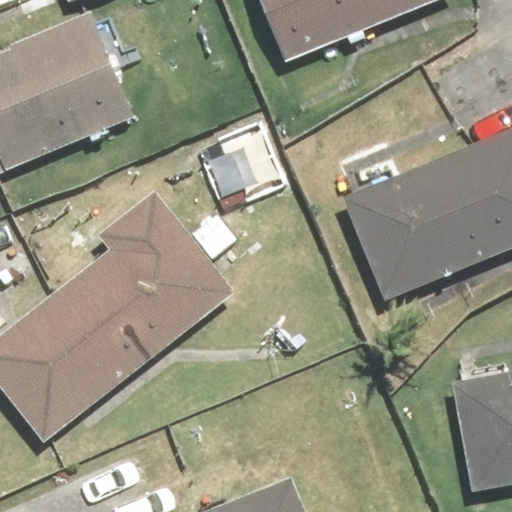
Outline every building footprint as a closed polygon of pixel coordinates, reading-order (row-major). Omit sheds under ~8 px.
[(65,0),(69,8),(89,0),(65,0)] [(253,0),(283,67),(436,0),(253,0)] [(0,179),(132,124),(89,23),(0,60),(0,179)] [(511,134),(341,203),(383,306),(511,253),(511,134)] [(0,403),(38,451),(233,299),(155,199),(97,244),(108,258),(0,341),(0,403)] [(511,375),(452,386),(472,497),(511,489),(511,375)] [(216,511),(297,511),(286,483),(216,511)]
